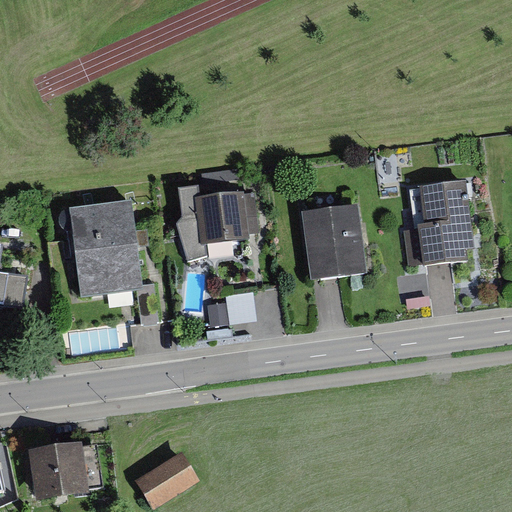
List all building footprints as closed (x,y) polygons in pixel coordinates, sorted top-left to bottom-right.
[(461,183),(397,193),(411,277),(475,266),(461,183)] [(248,193),(192,199),(199,279),(256,274),(248,193)] [(359,199),(287,208),(298,289),(369,280),(359,199)] [(130,208),(52,213),(57,298),(135,294),(130,208)] [(34,250),(0,247),(0,307),(29,310),(34,250)] [(231,295),(233,324),(260,322),(258,293),(231,295)] [(218,325),(231,324),(230,304),(216,305),(218,325)] [(90,446),(20,457),(28,508),(98,497),(90,446)] [(176,457),(131,482),(147,511),(193,486),(176,457)]
